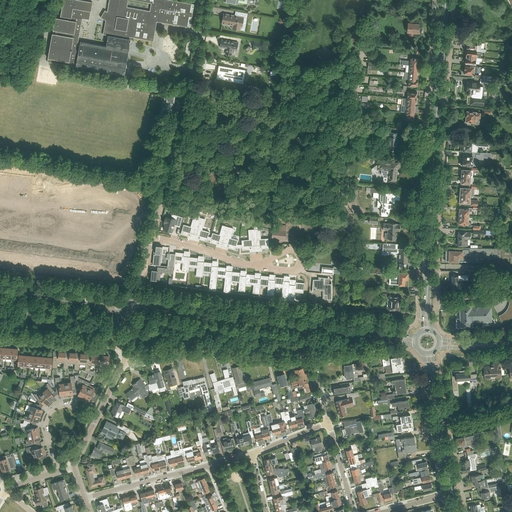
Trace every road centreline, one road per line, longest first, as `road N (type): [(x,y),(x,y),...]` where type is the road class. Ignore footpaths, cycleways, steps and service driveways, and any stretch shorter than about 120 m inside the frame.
road 1 (unclassified): [(436,0),(422,313)]
road 2 (tertiary): [(127,310),(414,346)]
road 3 (tertiary): [(415,336),(130,298)]
road 4 (unclassified): [(428,272),(437,272),(455,0)]
road 5 (tertiary): [(428,272),(445,0)]
road 6 (unclassified): [(152,236),(205,0)]
road 7 (residential): [(127,356),(141,362),(188,351),(310,361)]
road 8 (residential): [(134,238),(122,270),(0,256)]
road 9 (residential): [(84,498),(211,464)]
road 10 (residential): [(427,373),(445,495)]
